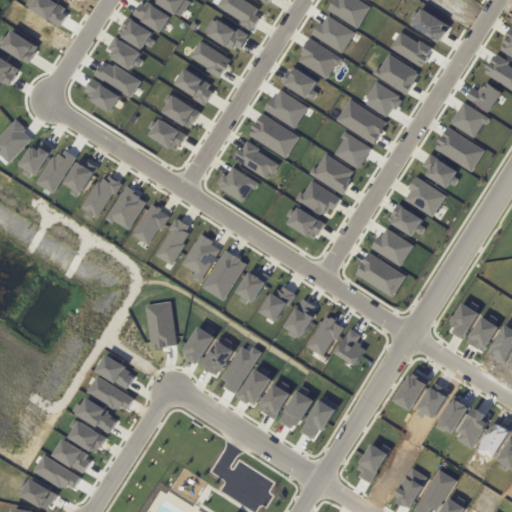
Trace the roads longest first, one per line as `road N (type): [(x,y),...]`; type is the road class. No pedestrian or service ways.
road 1 (residential): [(511,403),(35,95)]
road 2 (residential): [(511,173),(295,511)]
road 3 (residential): [(499,0),(322,279)]
road 4 (residential): [(361,511),(169,393)]
road 5 (residential): [(184,191),(303,0)]
road 6 (residential): [(169,393),(93,511)]
